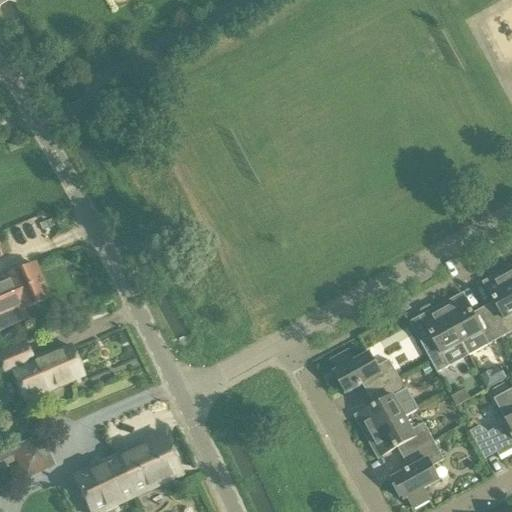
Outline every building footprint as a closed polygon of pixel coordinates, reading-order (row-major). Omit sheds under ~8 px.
[(0,279),(0,332),(26,321),(23,312),(48,302),(33,266),(0,279)] [(495,306),(485,312),(500,340),(511,333),(511,287),(505,274),(484,286),(495,306)] [(463,298),(442,309),(469,357),(500,340),(485,312),(474,318),(463,298)] [(469,357),(442,309),(421,320),(432,341),(422,347),(437,375),(469,357)] [(72,347),(33,363),(24,341),(0,350),(0,369),(3,377),(11,374),(22,402),(84,376),(72,347)] [(366,384),(372,395),(400,379),(390,361),(378,367),(376,362),(374,363),(369,354),(353,363),(347,353),(331,361),(337,372),(334,374),(346,395),(366,384)] [(494,369),(481,377),(488,389),(501,381),(494,369)] [(358,416),(369,438),(419,410),(407,389),(406,390),(400,379),(372,395),(378,405),(358,416)] [(511,389),(509,391),(505,384),(492,391),(496,398),(492,401),(504,424),(485,435),(484,432),(478,428),(469,433),(483,458),(494,452),(497,458),(511,450),(511,389)] [(400,447),(406,458),(434,442),(424,424),(413,430),(410,425),(409,426),(405,419),(419,411),(419,410),(369,438),(380,458),(400,447)] [(162,435),(114,457),(134,498),(181,475),(162,435)] [(14,462),(23,481),(54,467),(40,437),(9,450),(8,449),(0,452),(0,470),(7,468),(6,465),(14,462)] [(434,442),(406,458),(412,468),(392,480),(404,501),(407,499),(413,510),(428,501),(423,490),(439,481),(434,472),(436,471),(433,467),(445,461),(434,442)] [(104,511),(134,498),(114,457),(71,477),(88,511),(104,511)]
